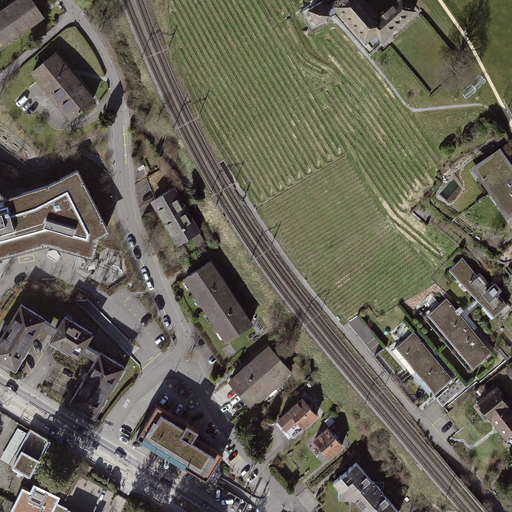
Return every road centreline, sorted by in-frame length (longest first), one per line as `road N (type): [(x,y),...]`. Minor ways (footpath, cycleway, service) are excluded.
road 1 (residential): [(75,13),(112,82),(124,207),(190,359)]
road 2 (residential): [(190,359),(231,436),(299,511)]
road 3 (residential): [(98,445),(128,399),(162,368),(190,359)]
road 4 (primary): [(203,511),(98,445)]
